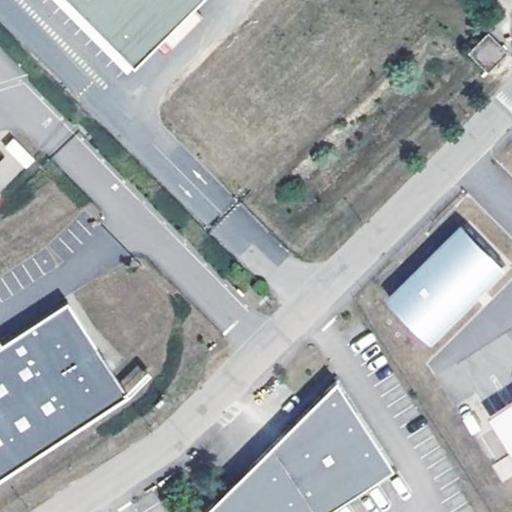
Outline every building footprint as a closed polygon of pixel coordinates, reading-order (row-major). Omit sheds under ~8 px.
[(67,0),(131,65),(198,0),(67,0)] [(508,55),(488,34),(468,54),(488,75),(508,55)] [(0,155),(0,190),(33,158),(16,140),(0,155)] [(59,299),(0,340),(0,478),(124,391),(59,299)] [(250,465),(203,511),(325,511),(393,469),(336,380),(319,397),(250,465)] [(511,404),(491,418),(498,427),(511,417),(511,404)] [(511,448),(511,417),(498,427),(511,448)] [(511,461),(509,455),(492,464),(502,481),(511,475),(511,461)]
